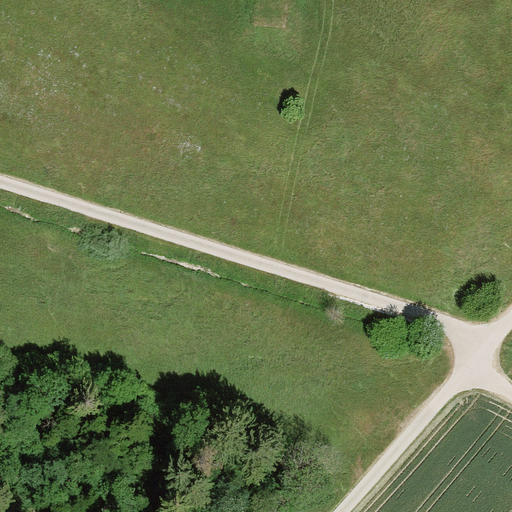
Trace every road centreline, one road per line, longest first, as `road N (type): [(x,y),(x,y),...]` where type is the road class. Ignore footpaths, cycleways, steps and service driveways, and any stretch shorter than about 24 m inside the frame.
road 1 (track): [(0,183),(496,340)]
road 2 (track): [(511,323),(341,511)]
